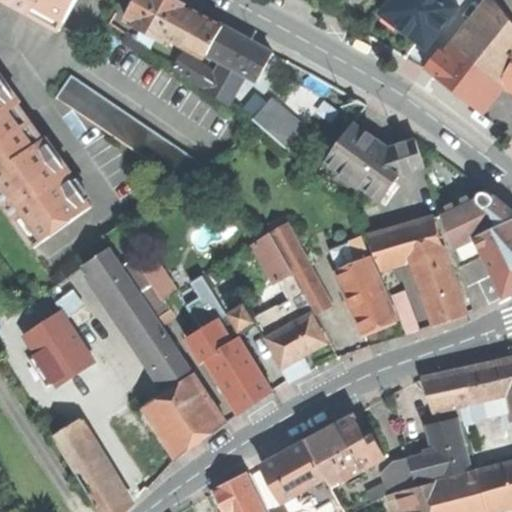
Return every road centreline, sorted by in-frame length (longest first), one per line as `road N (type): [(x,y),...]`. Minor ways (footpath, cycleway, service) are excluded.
road 1 (residential): [(511,320),(370,372),(282,418),(147,511)]
road 2 (secondary): [(233,0),(385,85),(511,178)]
